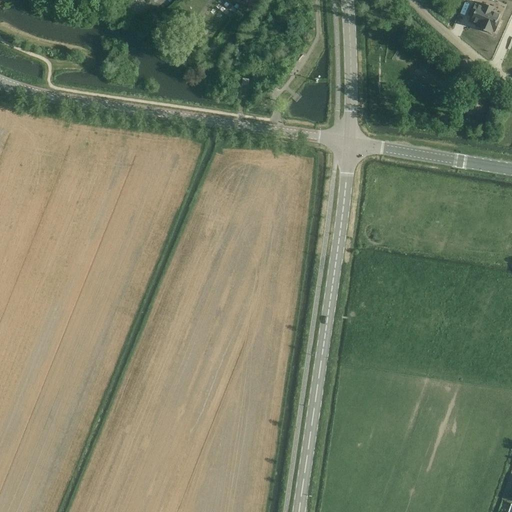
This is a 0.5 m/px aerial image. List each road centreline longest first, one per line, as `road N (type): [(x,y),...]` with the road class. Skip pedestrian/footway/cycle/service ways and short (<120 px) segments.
road 1 (tertiary): [(299,511),(348,141)]
road 2 (tertiary): [(348,141),(61,98),(0,80)]
road 3 (tertiary): [(511,170),(348,141)]
road 4 (residential): [(348,141),(346,0)]
road 5 (residential): [(411,0),(511,82)]
